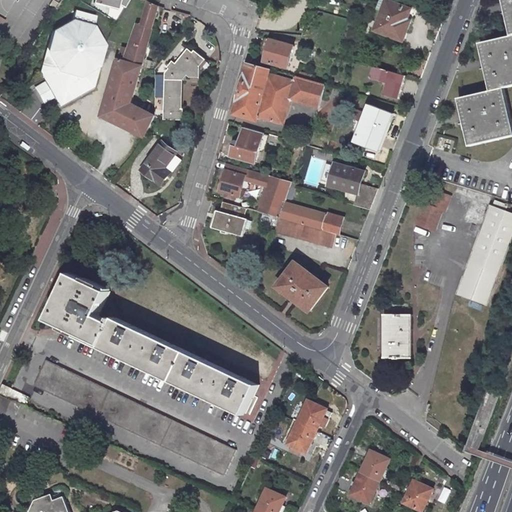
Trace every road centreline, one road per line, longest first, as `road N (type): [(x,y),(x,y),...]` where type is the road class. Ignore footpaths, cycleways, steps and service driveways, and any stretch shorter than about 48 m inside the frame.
road 1 (residential): [(467,0),(327,364)]
road 2 (residential): [(170,244),(190,221),(244,23),(216,0)]
road 3 (residential): [(0,366),(87,181)]
road 4 (residential): [(327,364),(170,244)]
road 5 (residential): [(311,511),(366,393)]
